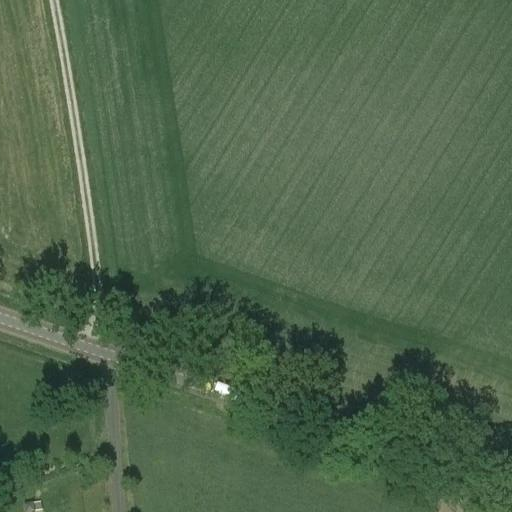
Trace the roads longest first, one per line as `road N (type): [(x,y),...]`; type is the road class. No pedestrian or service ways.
road 1 (tertiary): [(511,491),(98,351)]
road 2 (unclassified): [(117,511),(98,351)]
